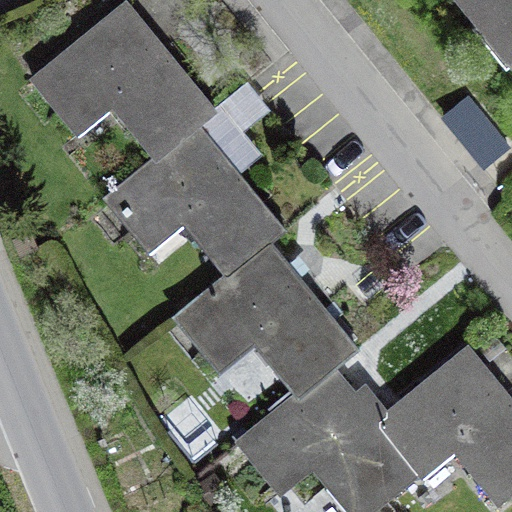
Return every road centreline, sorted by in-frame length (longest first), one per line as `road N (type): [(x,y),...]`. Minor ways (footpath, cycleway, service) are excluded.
road 1 (residential): [(511,315),(262,0)]
road 2 (tertiary): [(64,511),(0,348)]
